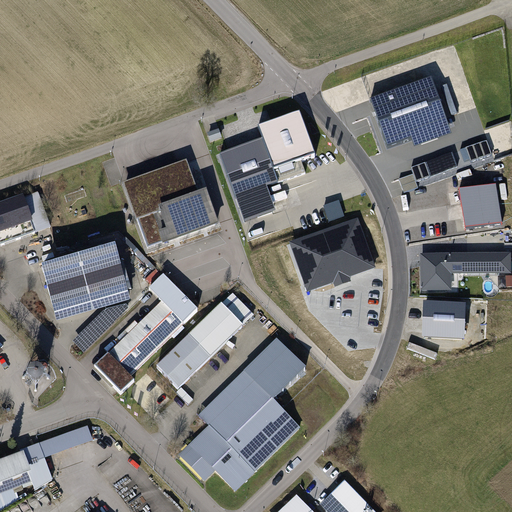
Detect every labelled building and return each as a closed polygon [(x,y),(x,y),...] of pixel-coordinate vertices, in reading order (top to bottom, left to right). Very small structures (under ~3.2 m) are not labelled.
[(431,83),(373,105),(389,148),(412,140),(416,150),(451,137),(431,83)] [(299,119),(259,133),(262,143),(273,175),(314,161),(299,119)] [(262,143),(220,158),(244,227),(275,217),(266,191),(277,187),(262,143)] [(490,144),(411,167),(414,177),(401,181),(405,194),(420,190),(418,185),(495,162),(490,144)] [(186,159),(123,182),(149,252),(220,226),(208,192),(200,196),(186,159)] [(497,187),(459,194),(466,233),(503,226),(497,187)] [(24,197),(0,205),(0,234),(33,223),(24,197)] [(360,219),(291,243),(308,291),(334,282),(336,287),(352,281),(350,277),(377,267),(360,219)] [(117,245),(43,266),(58,316),(131,295),(117,245)] [(511,255),(420,256),(421,294),(453,294),(452,277),(511,276),(511,255)] [(467,302),(424,301),(423,337),(465,339),(467,302)] [(163,302),(95,368),(122,396),(136,382),(130,377),(184,324),(163,302)] [(108,308),(74,341),(86,353),(132,309),(128,305),(108,308)] [(244,325),(224,305),(158,369),(178,389),(244,325)] [(258,384),(290,352),(279,340),(201,416),(212,427),(256,471),(301,427),(278,404),(258,384)] [(258,384),(278,404),(311,372),(290,352),(258,384)] [(50,386),(44,376),(49,373),(46,368),(28,378),(37,393),(50,386)] [(256,471),(212,427),(181,457),(208,485),(220,473),(237,490),(256,471)] [(0,488),(37,474),(29,453),(2,463),(0,459),(0,488)] [(377,511),(348,481),(322,506),(328,511),(377,511)] [(315,511),(300,497),(284,511),(315,511)]
